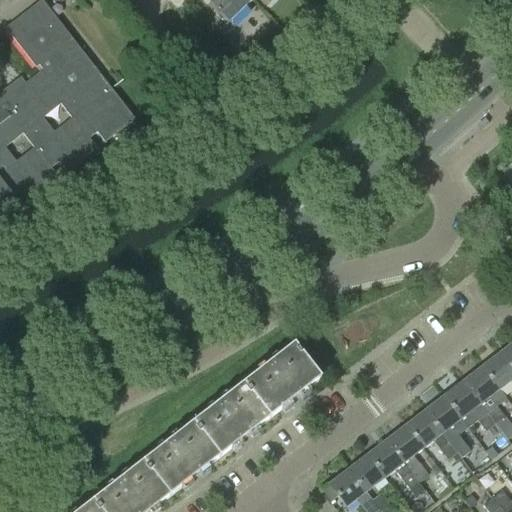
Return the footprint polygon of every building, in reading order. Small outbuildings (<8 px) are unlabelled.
[(252,3),(248,0),(214,0),(209,6),(228,26),(252,3)] [(131,118),(55,20),(41,3),(5,31),(36,70),(38,68),(42,72),(12,96),(7,90),(0,95),(0,219),(17,206),(12,200),(20,194),(25,200),(55,177),(50,170),(58,164),(63,170),(93,147),(88,141),(96,135),(101,141),(131,118)] [(511,346),(500,355),(511,370),(511,346)] [(293,348),(243,387),(269,422),(320,382),(293,348)] [(511,370),(500,355),(481,370),(499,393),(511,383),(511,370)] [(462,385),(480,408),(499,393),(481,370),(462,385)] [(443,399),(461,422),(480,408),(462,385),(443,399)] [(219,461),(269,422),(243,387),(193,426),(219,461)] [(424,414),(442,437),(461,422),(443,399),(424,414)] [(495,408),(486,415),(495,427),(504,419),(495,408)] [(405,428),(423,452),(432,444),(447,463),(451,460),(456,456),(448,445),(442,437),(424,414),(405,428)] [(485,434),(495,427),(486,415),(476,423),(485,434)] [(219,461),(193,426),(142,465),(169,500),(219,461)] [(386,443),(418,485),(428,478),(413,459),(423,452),(405,428),(386,443)] [(448,445),(456,456),(466,449),(457,437),(448,445)] [(367,458),(384,481),(394,474),(409,493),(418,485),(386,443),(367,458)] [(417,459),(423,470),(440,460),(434,450),(417,459)] [(492,450),(485,455),(491,463),(498,458),(492,450)] [(451,460),(455,465),(460,461),(456,456),(451,460)] [(384,481),(367,458),(347,472),(365,496),(384,481)] [(98,511),(153,511),(169,500),(142,465),(92,505),(98,511)] [(365,496),(347,472),(328,487),(329,489),(337,498),(346,511),(356,503),(363,511),(378,511),(371,503),(365,496)] [(477,482),(483,489),(490,483),(485,476),(477,482)] [(337,498),(329,489),(322,494),(329,504),(337,498)] [(500,511),(511,511),(511,507),(501,493),(491,501),(500,511)] [(371,503),(378,511),(383,511),(390,507),(381,496),(371,503)] [(476,504),(471,498),(464,503),(469,510),(476,504)] [(500,511),(491,501),(482,508),(485,511),(500,511)]
